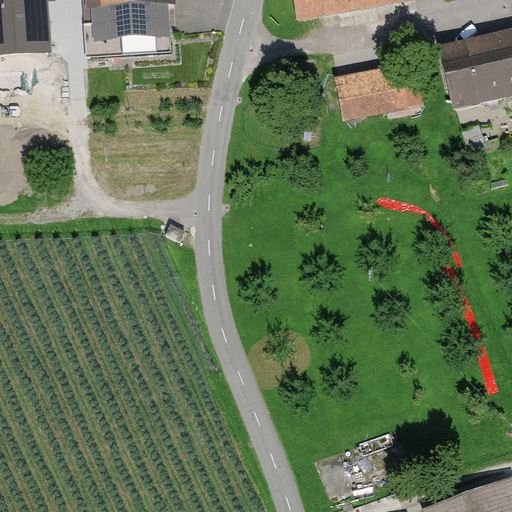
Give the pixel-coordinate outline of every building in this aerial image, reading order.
[(47,0),(0,0),(0,59),(52,56),(47,0)] [(79,0),(83,69),(120,68),(119,43),(175,40),(172,0),(79,0)] [(284,0),(286,23),(411,6),(411,0),(284,0)] [(511,97),(511,31),(431,46),(443,110),(511,97)] [(337,127),(402,115),(393,72),(328,84),(337,127)] [(480,130),(458,137),(463,154),(485,147),(480,130)] [(181,244),(187,232),(171,225),(166,238),(181,244)] [(511,511),(511,493),(506,479),(425,511),(511,511)]
